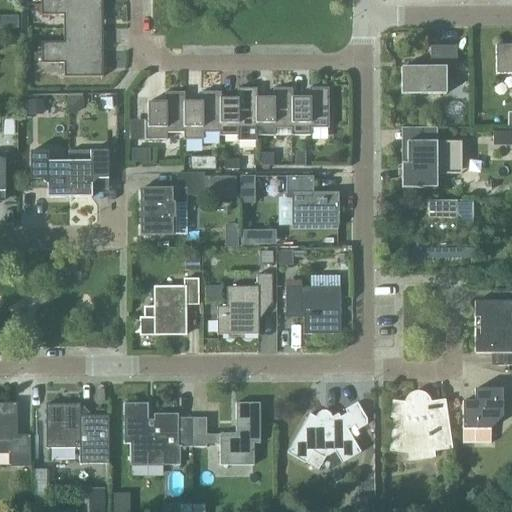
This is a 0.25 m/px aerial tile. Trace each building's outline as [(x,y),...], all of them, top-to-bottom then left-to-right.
[(63,29),(102,29),(102,5),(41,6),(41,16),(63,16),(63,29)] [(41,53),(102,53),(102,29),(63,29),(63,42),(41,42),(41,53)] [(511,46),(494,46),(495,75),(511,75),(511,80),(511,46)] [(414,68),(400,68),(400,95),(445,95),(445,69),(456,69),(455,47),(429,47),(429,61),(414,61),(414,68)] [(102,53),(41,53),(41,64),(64,64),(63,78),(102,78),(102,53)] [(255,99),(255,89),(236,89),(236,99),(219,99),(219,133),(218,133),(218,137),(238,137),(238,141),(254,141),(254,136),(254,129),(255,129),(255,99)] [(291,99),(291,89),(272,89),(272,99),(255,99),(255,129),(254,129),(254,136),(274,136),(274,129),(290,129),(291,129),(291,99)] [(291,129),(290,129),(290,136),(310,136),(309,129),(328,129),(327,89),(308,89),(308,99),(291,99),(291,129)] [(146,123),(144,123),(144,141),(166,141),(166,133),(182,133),(183,133),(183,103),(184,103),(183,93),(164,93),(164,103),(146,103),(146,123)] [(219,99),(219,93),(200,93),(200,103),(184,103),(183,103),(183,133),(182,133),(182,140),(202,140),(202,133),(218,133),(219,133),(219,99)] [(136,108),(123,111),(127,130),(141,127),(136,108)] [(486,119),(486,134),(511,135),(511,120),(486,119)] [(406,164),(400,164),(401,189),(436,189),(436,175),(460,175),(460,143),(406,143),(406,164)] [(184,159),(210,159),(210,145),(184,145),(184,159)] [(68,198),(68,162),(47,163),(47,152),(29,152),(29,180),(46,180),(46,199),(68,198)] [(68,152),(68,162),(68,198),(91,198),(91,180),(107,180),(107,152),(68,152)] [(338,193),(312,193),(312,177),(285,177),(285,195),(290,195),(291,227),(338,226),(338,193)] [(205,178),(204,197),(235,197),(236,178),(205,178)] [(174,219),(174,203),(186,203),(186,190),(139,190),(139,236),(171,236),(171,219),(174,219)] [(471,201),(425,202),(426,222),(411,222),(411,263),(471,263),(471,201)] [(216,308),(216,336),(257,335),(257,305),(271,305),(271,275),(256,275),(256,287),(226,288),(226,308),(216,308)] [(139,319),(139,336),(185,336),(184,305),(197,305),(197,280),(183,280),(183,288),(153,288),(153,308),(143,308),(143,319),(139,319)] [(284,313),(302,313),(303,335),(339,335),(339,288),(284,289),(284,313)] [(474,329),(511,328),(511,290),(497,291),(498,303),(474,303),(474,329)] [(511,328),(474,329),(473,355),(497,355),(497,367),(511,366),(511,328)] [(490,445),(489,430),(490,430),(502,418),(501,390),(473,390),(473,402),(461,402),(462,445),(490,445)] [(444,402),(426,405),(425,403),(425,402),(424,400),(423,399),(421,398),(420,397),(418,397),(416,397),(415,397),(413,397),(412,398),(411,399),(409,400),(408,402),(408,403),(408,404),(407,405),(392,403),(390,418),(393,418),(389,451),(407,453),(409,461),(433,457),(432,451),(451,449),(444,402)] [(191,448),(191,419),(177,419),(177,415),(153,415),(153,428),(147,428),(147,404),(123,404),(123,445),(129,445),(129,466),(179,466),(179,448),(191,448)] [(191,448),(206,448),(205,444),(219,444),(219,466),(253,466),(253,444),(259,444),(259,404),(235,404),(235,434),(219,434),(219,436),(205,436),(205,419),(191,419),(191,448)] [(356,431),(366,426),(366,420),(356,404),(344,411),(346,414),(339,418),(337,415),(331,418),(329,415),(325,412),(320,412),(316,414),(314,418),(308,415),(286,454),(305,464),(311,452),(322,459),(334,452),(340,464),(360,453),(346,430),(353,426),(356,431)] [(10,467),(28,467),(28,437),(15,437),(15,405),(0,405),(0,453),(10,454),(10,467)] [(78,465),(108,464),(108,417),(79,417),(79,405),(44,405),(44,449),(78,449),(78,465)] [(83,482),(84,511),(99,511),(103,511),(102,482),(83,482)] [(345,511),(363,511),(364,490),(345,490),(345,511)] [(176,511),(195,511),(201,511),(198,495),(174,499),(176,511)]
